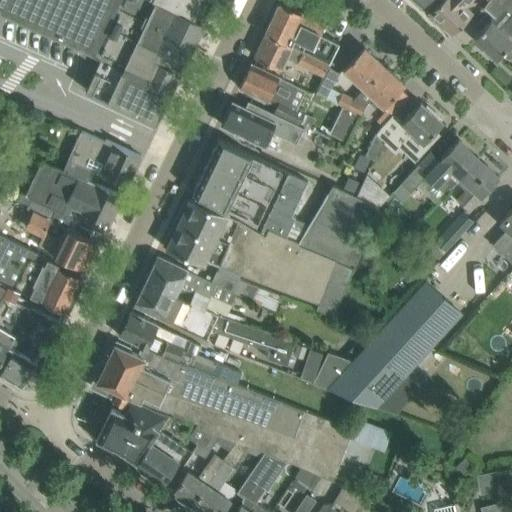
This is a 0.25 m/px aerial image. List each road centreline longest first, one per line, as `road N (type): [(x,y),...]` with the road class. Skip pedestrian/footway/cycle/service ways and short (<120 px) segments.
road 1 (residential): [(51,422),(253,0)]
road 2 (residential): [(503,135),(474,88),(375,0)]
road 3 (residential): [(51,422),(77,454),(156,511)]
